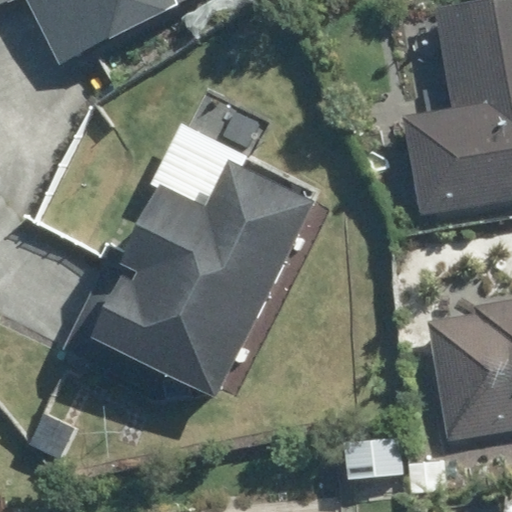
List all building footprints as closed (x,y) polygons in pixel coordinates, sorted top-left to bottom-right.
[(0,0),(0,22),(45,0),(48,0),(77,60),(201,0),(0,0)] [(450,110),(403,117),(417,212),(511,198),(511,0),(477,0),(478,3),(435,8),(450,110)] [(357,106),(361,135),(390,131),(385,102),(357,106)] [(339,200),(194,126),(78,362),(160,403),(214,402),(219,393),(236,401),(339,200)] [(472,316),(429,323),(447,440),(511,429),(511,300),(471,307),(472,316)] [(439,461),(405,465),(410,494),(442,490),(439,461)]
